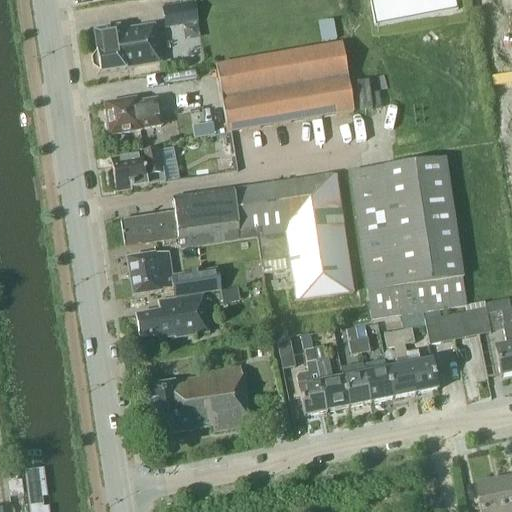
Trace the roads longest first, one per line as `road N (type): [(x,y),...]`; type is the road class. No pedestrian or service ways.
road 1 (secondary): [(117,495),(43,0)]
road 2 (residential): [(117,495),(511,414)]
